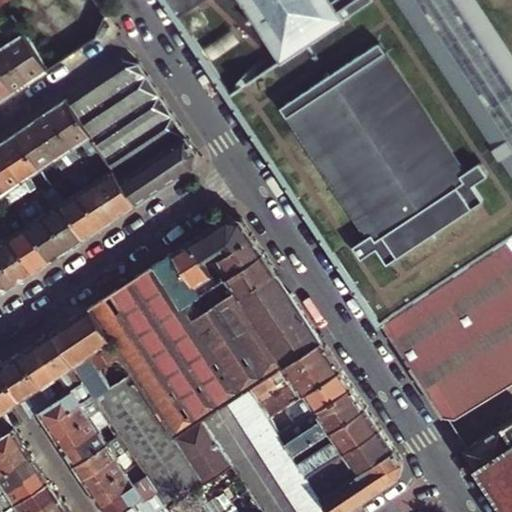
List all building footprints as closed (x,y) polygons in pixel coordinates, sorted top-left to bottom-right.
[(0,0),(0,23),(14,14),(20,23),(26,32),(50,69),(97,38),(108,13),(99,0),(0,0)] [(511,0),(171,0),(383,320),(396,312),(511,236),(511,0)] [(3,34),(9,43),(26,32),(20,23),(3,34)] [(0,65),(17,91),(33,80),(9,43),(3,34),(2,32),(0,33),(0,65)] [(9,43),(33,80),(50,69),(26,32),(9,43)] [(127,60),(69,98),(97,142),(104,151),(122,180),(189,136),(141,63),(127,60)] [(0,101),(17,91),(0,65),(0,101)] [(84,150),(97,142),(69,98),(52,109),(76,146),(80,153),(84,150)] [(35,120),(59,157),(76,146),(52,109),(35,120)] [(42,168),(59,157),(35,120),(18,132),(42,168)] [(25,180),(42,168),(18,132),(1,143),(25,180)] [(198,150),(189,136),(122,180),(138,204),(195,166),(198,150)] [(0,143),(0,178),(12,196),(15,194),(17,197),(26,191),(20,183),(25,180),(1,143),(0,143)] [(120,215),(138,204),(122,180),(104,151),(90,160),(87,162),(120,215)] [(76,161),(80,167),(87,162),(83,156),(76,161)] [(77,169),(80,167),(76,161),(70,165),(74,171),(77,169)] [(103,226),(120,215),(87,162),(80,167),(77,169),(83,177),(75,182),(103,226)] [(67,169),(69,174),(74,171),(70,165),(66,168),(67,169)] [(53,185),(65,176),(62,172),(61,169),(48,177),(53,185)] [(32,185),(35,190),(38,194),(43,191),(48,188),(53,185),(48,177),(47,175),(32,185)] [(14,201),(12,196),(0,178),(0,215),(2,218),(15,210),(11,204),(15,201),(14,201)] [(63,201),(87,237),(103,226),(75,182),(72,178),(63,184),(71,196),(63,201)] [(46,212),(69,248),(87,237),(63,201),(55,188),(51,191),(48,188),(43,191),(53,207),(46,212)] [(23,204),(35,196),(33,192),(31,190),(19,198),(23,204)] [(53,259),(69,248),(46,212),(35,196),(23,204),(19,207),(22,212),(53,259)] [(19,207),(23,204),(19,198),(14,201),(15,201),(19,207)] [(12,234),(36,271),(53,259),(22,212),(12,218),(20,229),(12,234)] [(254,235),(244,219),(229,216),(192,240),(205,259),(224,246),(228,253),(254,235)] [(0,254),(18,282),(36,271),(12,234),(5,223),(0,225),(0,254)] [(224,280),(266,252),(254,235),(228,253),(214,262),(209,265),(212,270),(214,273),(215,275),(220,283),(224,280)] [(398,342),(414,367),(511,305),(511,236),(396,312),(410,333),(398,342)] [(212,270),(209,265),(205,259),(192,240),(175,251),(197,284),(214,273),(212,270)] [(323,340),(266,252),(224,280),(220,283),(203,294),(197,284),(175,251),(91,306),(133,370),(176,436),(204,418),(230,401),(251,386),(263,379),(323,340)] [(0,290),(2,293),(18,282),(0,254),(0,290)] [(511,305),(414,367),(415,369),(424,363),(427,364),(429,365),(429,369),(429,372),(421,377),(443,411),(511,368),(511,305)] [(113,384),(133,370),(91,306),(71,319),(113,384)] [(383,320),(398,342),(410,333),(396,312),(383,320)] [(206,482),(176,436),(133,370),(113,384),(71,319),(54,330),(87,380),(96,393),(104,407),(113,420),(122,434),(131,447),(140,461),(148,474),(158,488),(169,506),(195,489),(206,482)] [(38,341),(70,391),(87,380),(54,330),(38,341)] [(305,394),(342,369),(323,340),(263,379),(251,386),(259,397),(270,390),(292,376),(297,382),(305,394)] [(21,352),(53,402),(70,391),(38,341),(21,352)] [(41,410),(53,402),(21,352),(0,366),(23,399),(31,394),(37,404),(29,409),(33,415),(38,412),(35,407),(38,405),(41,410)] [(424,363),(415,369),(421,377),(429,372),(429,369),(429,365),(427,364),(424,363)] [(23,399),(0,366),(0,384),(14,405),(17,403),(23,399)] [(353,385),(342,369),(305,394),(270,416),(281,433),(287,429),(316,409),(353,385)] [(70,391),(53,402),(41,410),(50,424),(96,393),(87,380),(70,391)] [(270,416),(305,394),(297,382),(262,403),(270,416)] [(4,412),(14,405),(0,384),(0,429),(3,435),(14,428),(11,423),(15,421),(17,426),(24,421),(20,415),(10,421),(4,412)] [(367,406),(353,385),(316,409),(287,429),(281,433),(295,453),(300,450),(330,430),(367,406)] [(332,511),(322,497),(308,475),(295,453),(281,433),(270,416),(262,403),(259,397),(251,386),(230,401),(300,511),(332,511)] [(58,437),(104,407),(96,393),(50,424),(58,437)] [(381,427),(367,406),(330,430),(300,450),(295,453),(308,475),(381,427)] [(113,420),(104,407),(58,437),(67,450),(113,420)] [(511,511),(511,413),(510,413),(505,417),(504,421),(505,423),(467,448),(509,511),(511,511)] [(234,464),(204,418),(176,436),(206,482),(234,464)] [(113,420),(67,450),(76,464),(122,434),(113,420)] [(16,427),(14,428),(3,435),(0,437),(0,456),(25,440),(16,427)] [(395,449),(381,427),(308,475),(322,497),(327,493),(350,478),(395,449)] [(85,477),(131,447),(122,434),(76,464),(85,477)] [(0,475),(33,453),(25,440),(0,456),(0,475)] [(140,461),(131,447),(85,477),(94,491),(140,461)] [(404,462),(395,449),(350,478),(327,493),(322,497),(332,511),(348,511),(401,477),(404,462)] [(0,475),(0,494),(42,467),(33,453),(0,475)] [(102,504),(148,474),(140,461),(94,491),(102,504)] [(42,467),(0,494),(0,503),(5,511),(51,480),(42,467)] [(107,511),(120,511),(134,503),(158,488),(148,474),(102,504),(107,511)] [(31,511),(60,493),(51,480),(5,511),(31,511)] [(60,493),(31,511),(61,511),(69,507),(60,493)]
